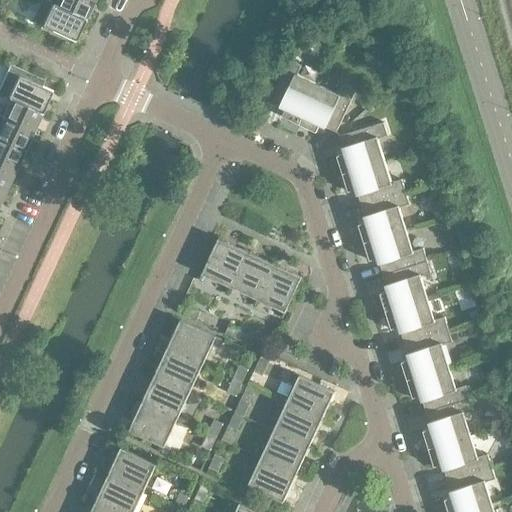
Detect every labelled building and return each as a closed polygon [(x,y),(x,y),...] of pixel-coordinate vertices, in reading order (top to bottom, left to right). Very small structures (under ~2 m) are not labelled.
[(74,41),(84,20),(54,6),(54,5),(51,4),(41,0),(40,0),(31,21),(74,41)] [(84,20),(93,1),(90,0),(56,0),(54,5),(54,6),(84,20)] [(299,125),(318,85),(297,75),(301,65),(289,59),(269,101),(271,102),(271,101),(279,105),(279,106),(285,109),(282,116),(299,125)] [(0,85),(0,92),(8,96),(7,97),(11,99),(11,98),(41,112),(51,91),(41,87),(44,80),(10,64),(0,85)] [(338,94),(318,85),(299,125),(316,133),(320,125),(326,128),(327,127),(335,131),(334,132),(336,133),(356,90),(343,84),(338,94)] [(32,131),(41,112),(11,98),(11,99),(2,117),(32,131)] [(32,131),(2,117),(0,116),(0,139),(23,151),(32,131)] [(337,156),(342,174),(384,161),(377,139),(388,136),(383,122),(339,136),(340,138),(341,138),(343,146),(342,146),(345,153),(337,156)] [(0,163),(14,170),(23,151),(0,139),(0,163)] [(391,182),(384,161),(342,174),(348,192),(356,190),(358,196),(359,196),(361,205),(361,206),(405,192),(401,179),(391,182)] [(0,187),(5,190),(14,170),(0,163),(0,187)] [(409,204),(405,192),(361,206),(362,206),(365,215),(364,215),(366,222),(358,224),(364,243),(406,229),(399,207),(409,204)] [(413,251),(406,229),(364,243),(369,261),(377,258),(380,265),(383,273),(382,274),(427,260),(423,248),(413,251)] [(230,287),(246,251),(218,238),(202,274),(230,287)] [(257,300),(274,264),(246,251),(230,287),(257,300)] [(431,273),(427,260),(382,274),(383,275),(384,275),(387,285),(386,285),(388,290),(380,293),(385,311),(427,298),(420,276),(431,273)] [(302,277),(274,264),(257,300),(285,313),(302,277)] [(434,320),(427,298),(385,311),(391,330),(399,327),(401,334),(402,333),(405,342),(404,342),(404,343),(448,329),(444,317),(434,320)] [(187,305),(183,314),(196,321),(200,312),(187,305)] [(180,320),(167,348),(203,365),(216,337),(180,320)] [(225,334),(238,340),(242,331),(229,325),(225,334)] [(452,342),(448,329),(404,343),(404,344),(405,344),(408,352),(407,352),(409,359),(401,362),(407,380),(449,367),(442,345),(452,342)] [(256,337),(242,331),(238,340),(252,346),(256,337)] [(190,392),(203,365),(167,348),(155,375),(190,392)] [(269,361),(261,357),(260,357),(254,370),(263,375),(269,361)] [(239,365),(233,378),(242,383),(248,369),(239,365)] [(456,389),(449,367),(407,380),(412,398),(420,396),(423,402),(426,411),(425,411),(426,412),(470,398),(466,385),(456,389)] [(178,419),(190,392),(155,375),(142,403),(178,419)] [(299,375),(286,403),(322,420),(335,392),(299,375)] [(235,396),(242,383),(233,378),(226,392),(235,396)] [(474,410),(470,398),(426,412),(426,413),(427,412),(429,421),(428,421),(431,428),(423,430),(428,449),(470,435),(463,414),(474,410)] [(241,399),(234,413),(243,417),(250,403),(241,399)] [(164,447),(178,419),(142,403),(129,431),(164,447)] [(309,447),(322,420),(286,403),(273,431),(309,447)] [(237,430),(243,417),(234,413),(228,426),(237,430)] [(214,420),(207,433),(216,437),(223,424),(214,420)] [(296,474),(309,447),(273,431),(261,458),(296,474)] [(210,451),(216,437),(207,433),(201,446),(210,451)] [(477,457),(470,435),(428,449),(434,467),(442,464),(444,471),(445,471),(448,479),(447,480),(491,467),(487,454),(477,457)] [(143,492),(156,464),(121,448),(108,476),(143,492)] [(224,459),(216,455),(215,455),(209,468),(218,472),(224,459)] [(283,502),(296,474),(261,458),(248,486),(283,502)] [(495,479),(491,467),(447,480),(447,481),(448,481),(451,489),(450,490),(452,497),(444,499),(448,511),(466,511),(492,504),(485,482),(495,479)] [(114,511),(134,511),(143,492),(108,476),(95,503),(114,511)] [(201,485),(195,498),(203,502),(210,489),(201,485)] [(180,493),(173,506),(182,511),(188,497),(180,493)] [(114,511),(95,503),(90,511),(114,511)] [(258,511),(240,503),(235,511),(258,511)]
